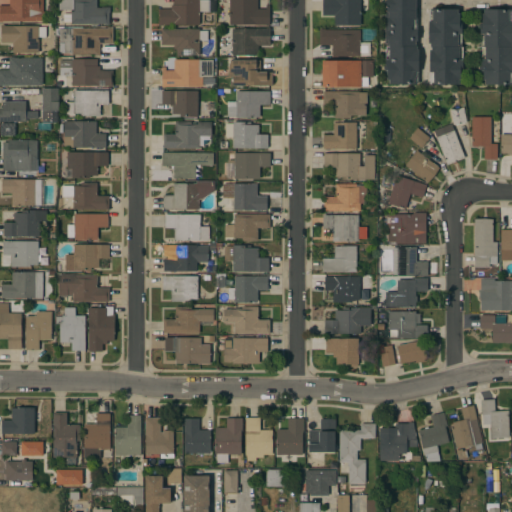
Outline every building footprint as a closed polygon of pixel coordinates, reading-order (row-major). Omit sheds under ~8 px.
[(42,0),(42,12),(45,12),(45,21),(2,21),(2,22),(0,22),(0,5),(9,5),(9,0),(42,0)] [(96,0),(96,7),(101,7),(110,7),(110,13),(109,13),(109,25),(104,25),(104,24),(71,24),(71,22),(63,22),(63,13),(71,13),(71,10),(58,10),(58,0),(96,0)] [(162,24),(162,25),(158,25),(158,21),(159,21),(159,13),(158,13),(158,9),(171,9),(171,5),(173,5),(173,0),(208,0),(208,12),(199,12),(199,24),(162,24)] [(257,0),(257,9),(265,9),(265,5),(269,5),(269,25),(265,25),(265,24),(229,24),(229,0),(257,0)] [(360,0),(360,25),(334,25),(334,15),(322,15),(322,0),(360,0)] [(416,0),(416,28),(417,28),(417,40),(415,40),(415,46),(417,46),(417,49),(418,49),(418,72),(416,72),(416,83),(389,83),(389,78),(387,78),(387,70),(383,70),(383,66),(385,66),(385,46),(386,46),(386,43),(385,43),(385,14),(386,14),(386,10),(384,10),(384,2),(387,2),(387,0),(416,0)] [(429,84),(429,49),(431,49),(431,47),(430,47),(430,43),(428,43),(429,8),(458,9),(458,14),(461,14),(460,23),(464,23),(464,27),(461,27),(461,47),(462,47),(462,66),(465,66),(465,70),(460,70),(460,80),(459,80),(459,84),(429,84)] [(511,9),(511,10),(511,44),(511,46),(511,84),(485,85),(485,80),(483,80),(483,70),(478,70),(478,66),(481,66),(481,60),(481,47),(480,47),(480,27),(477,27),(477,23),(482,23),(482,13),(483,13),(483,9),(511,9)] [(0,25),(4,25),(38,26),(38,27),(46,27),(46,37),(38,37),(38,53),(12,52),(12,43),(0,43),(0,25)] [(71,29),(71,28),(108,28),(108,27),(112,27),(112,44),(99,44),(99,56),(94,56),(94,55),(71,55),(71,53),(64,53),(64,42),(59,42),(59,29),(71,29)] [(257,28),(266,28),(266,27),(270,27),(270,45),(258,45),(258,55),(232,55),(232,28),(257,28)] [(178,55),(178,48),(174,48),(174,45),(161,45),(161,28),(166,28),(166,29),(199,29),(199,31),(207,31),(207,41),(199,41),(199,55),(178,55)] [(360,42),(369,42),(369,57),(332,56),(332,45),(319,45),(319,29),(324,29),(325,29),(360,29),(360,42)] [(2,85),(2,86),(0,86),(0,69),(8,70),(9,57),(14,57),(13,57),(42,58),(42,85),(2,85)] [(97,59),(97,66),(99,66),(99,70),(112,70),(112,72),(111,72),(111,82),(112,82),(112,87),(108,87),(108,85),(71,86),(71,69),(59,69),(59,59),(97,59)] [(213,60),(213,77),(202,77),(202,87),(177,86),(177,87),(165,87),(161,87),(162,67),(165,67),(165,70),(173,70),(174,59),(213,60)] [(260,60),(260,72),(267,72),(272,72),(272,85),(233,86),(233,76),(228,76),(228,63),(229,63),(229,60),(260,60)] [(322,87),(322,60),(372,60),(372,77),(361,77),(361,87),(322,87)] [(42,88),(59,88),(58,111),(56,111),(56,120),(43,120),(43,111),(41,111),(42,88)] [(108,90),(108,105),(100,105),(100,116),(80,116),(80,113),(74,113),(74,115),(65,115),(65,102),(73,102),(73,90),(108,90)] [(197,91),(197,117),(179,117),(179,114),(172,114),(172,104),(162,104),(162,91),(197,91)] [(270,91),(270,105),(259,105),(259,118),(227,118),(228,103),(236,103),(236,91),(270,91)] [(359,91),(359,92),(366,92),(366,104),(366,115),(350,115),(350,118),(334,118),(334,105),(323,105),(323,91),(359,91)] [(25,101),(25,111),(37,111),(37,118),(25,119),(25,121),(0,121),(0,108),(2,108),(2,102),(25,101)] [(450,109),(463,107),(466,122),(453,125),(450,109)] [(490,143),(497,144),(497,159),(484,159),(484,146),(471,146),(471,116),(490,117),(490,143)] [(96,121),(96,133),(106,133),(106,147),(71,147),(71,146),(64,146),(64,121),(96,121)] [(191,121),(191,124),(197,124),(197,121),(211,122),(211,136),(199,136),(199,149),(163,148),(163,134),(175,134),(175,121),(191,121)] [(233,148),(232,136),(228,137),(228,136),(225,136),(225,123),(232,123),(232,122),(250,122),(250,125),(258,125),(258,134),(267,134),(267,148),(233,148)] [(356,149),(336,148),(336,149),(322,149),(323,135),(333,135),(333,122),(356,122),(356,149)] [(14,136),(14,123),(1,124),(1,136),(14,136)] [(464,158),(446,165),(436,137),(438,137),(435,130),(449,124),(452,131),(454,130),(464,158)] [(396,130),(402,127),(405,132),(399,136),(396,130)] [(429,138),(421,148),(408,138),(417,127),(429,138)] [(511,134),(511,154),(507,154),(507,153),(500,153),(500,134),(511,134)] [(395,139),(399,136),(403,140),(399,144),(395,139)] [(37,140),(37,172),(2,172),(2,142),(8,142),(8,140),(37,140)] [(219,140),(227,140),(227,149),(219,149),(219,140)] [(396,154),(393,149),(397,146),(401,150),(396,154)] [(405,152),(408,146),(413,149),(410,155),(405,152)] [(439,168),(427,183),(404,165),(416,150),(439,168)] [(359,153),(359,166),(364,166),(364,155),(370,155),(370,151),(373,151),(373,155),(374,155),(374,179),(342,179),(342,177),(334,177),(334,167),(323,167),(323,153),(359,153)] [(108,152),(108,166),(97,166),(97,176),(89,176),(89,178),(72,178),(64,178),(64,168),(67,169),(67,152),(108,152)] [(213,153),(213,165),(195,165),(195,181),(184,181),(184,179),(174,178),(174,166),(162,166),(162,152),(213,153)] [(270,153),(270,167),(259,167),(259,179),(234,179),(234,163),(227,163),(227,160),(234,160),(234,153),(270,153)] [(426,185),(422,197),(410,193),(405,209),(387,203),(396,175),(426,185)] [(41,179),(41,205),(11,205),(11,193),(1,193),(1,179),(41,179)] [(198,199),(198,210),(162,209),(163,195),(173,196),(173,183),(196,183),(196,180),(214,181),(214,190),(202,199),(198,199)] [(72,209),(73,197),(61,196),(61,185),(81,185),(81,182),(97,182),(97,195),(109,195),(109,209),(72,209)] [(256,183),(257,196),(266,196),(266,209),(234,210),(234,197),(222,197),(222,183),(256,183)] [(356,184),(356,185),(366,185),(366,195),(364,195),(364,204),(360,204),(360,211),(324,211),(324,197),(336,197),(336,184),(356,184)] [(47,210),(46,221),(39,221),(39,236),(38,236),(38,239),(34,239),(34,236),(3,236),(3,222),(13,222),(13,213),(21,213),(21,210),(47,210)] [(425,243),(395,243),(396,233),(386,233),(386,214),(413,214),(413,212),(426,212),(425,243)] [(108,214),(108,227),(97,227),(97,240),(74,240),(74,237),(72,237),(72,241),(67,241),(67,237),(67,224),(74,224),(74,214),(108,214)] [(200,214),(200,226),(209,226),(209,241),(173,240),(173,228),(164,228),(164,214),(200,214)] [(269,214),(269,228),(257,228),(257,241),(241,241),(241,238),(235,238),(235,237),(226,237),(226,226),(233,226),(233,214),(269,214)] [(358,215),(358,226),(366,226),(366,238),(358,238),(358,241),(333,241),(333,229),(322,229),(322,215),(358,215)] [(474,219),(493,219),(493,242),(499,242),(499,248),(497,248),(497,256),(496,256),(496,264),(489,264),(489,267),(474,267),(474,219)] [(500,229),(511,230),(511,260),(500,260),(500,229)] [(12,241),(38,241),(38,255),(40,255),(40,261),(38,261),(38,264),(30,264),(30,266),(11,267),(11,255),(3,255),(2,241),(12,241)] [(109,244),(109,258),(99,258),(98,268),(91,268),(91,271),(65,270),(65,254),(73,254),(73,244),(109,244)] [(196,245),(196,246),(207,246),(207,263),(196,263),(196,271),(163,271),(163,257),(173,257),(173,245),(196,245)] [(232,271),(232,261),(224,261),(224,246),(233,246),(233,245),(247,245),(247,248),(258,248),(258,258),(269,258),(269,272),(232,271)] [(356,246),(356,272),(322,272),(322,258),(334,258),(334,246),(356,246)] [(415,261),(428,262),(427,277),(396,276),(396,274),(391,274),(392,248),(397,248),(397,246),(416,247),(415,261)] [(42,298),(1,298),(1,284),(11,284),(11,271),(42,272),(42,298)] [(75,274),(75,275),(97,275),(97,288),(109,288),(109,302),(73,302),(73,297),(70,297),(70,296),(58,296),(58,274),(75,274)] [(198,276),(197,290),(204,290),(204,299),(197,299),(190,299),(190,302),(170,301),(171,290),(162,290),(162,276),(198,276)] [(268,276),(268,290),(257,290),(257,302),(234,302),(234,299),(228,299),(228,288),(234,288),(234,276),(268,276)] [(359,277),(359,288),(368,288),(368,300),(352,300),(352,302),(332,302),(333,290),(324,290),(324,276),(359,277)] [(218,277),(226,277),(226,287),(218,287),(218,277)] [(385,307),(385,305),(380,305),(380,299),(385,299),(385,292),(397,292),(397,280),(413,280),(413,278),(427,278),(427,291),(415,291),(415,296),(416,296),(416,302),(415,302),(415,307),(385,307)] [(511,310),(480,310),(480,298),(478,298),(479,290),(480,290),(480,278),(494,278),(494,281),(511,281),(511,310)] [(45,295),(45,285),(53,285),(53,295),(45,295)] [(54,301),(57,297),(62,302),(59,306),(54,301)] [(21,349),(7,349),(7,338),(0,338),(0,303),(9,303),(8,313),(21,313),(21,349)] [(324,333),(324,320),(334,320),(334,310),(342,310),(342,307),(370,307),(370,305),(376,305),(376,309),(370,309),(370,326),(360,326),(360,334),(324,333)] [(88,308),(106,308),(106,306),(113,306),(113,316),(114,316),(114,341),(107,341),(107,343),(102,343),(102,351),(88,351),(88,308)] [(191,306),(191,309),(213,309),(213,321),(199,321),(199,333),(163,333),(163,319),(175,319),(175,306),(191,306)] [(241,309),(242,306),(258,306),(258,319),(268,319),(268,320),(270,320),(269,333),(233,333),(233,323),(223,323),(223,309),(241,309)] [(85,350),(71,351),(71,342),(59,342),(59,324),(55,324),(55,316),(62,316),(62,315),(64,315),(64,307),(75,307),(75,315),(85,315),(85,350)] [(51,333),(50,333),(50,340),(39,340),(39,350),(25,350),(25,316),(36,316),(36,311),(51,311),(51,333)] [(420,311),(420,324),(415,324),(415,325),(427,325),(427,338),(397,338),(397,330),(388,330),(388,311),(420,311)] [(511,342),(492,342),(492,328),(480,328),(480,315),(494,315),(505,315),(505,323),(511,323),(511,342)] [(200,337),(200,344),(210,344),(210,363),(175,363),(175,351),(164,351),(164,337),(200,337)] [(267,338),(267,352),(259,352),(259,364),(232,363),(232,362),(223,362),(223,337),(267,338)] [(358,364),(357,364),(357,367),(350,367),(350,364),(336,364),(336,357),(333,357),(333,352),(325,352),(325,338),(358,338),(358,364)] [(423,340),(427,361),(415,363),(415,361),(400,364),(396,345),(423,340)] [(395,365),(382,367),(379,354),(392,351),(395,365)] [(509,438),(491,439),(490,424),(483,425),(482,415),(481,415),(481,399),(494,399),(494,410),(508,410),(509,438)] [(482,442),(481,443),(482,448),(475,450),(474,444),(456,449),(450,423),(463,419),(460,408),(473,405),(482,442)] [(34,433),(1,434),(1,420),(11,420),(11,408),(34,408),(34,433)] [(53,412),(66,412),(66,424),(80,424),(80,441),(76,441),(76,457),(75,457),(76,466),(66,466),(66,457),(53,457),(53,412)] [(424,454),(423,455),(418,430),(433,427),(430,415),(444,412),(447,426),(445,427),(448,442),(437,445),(438,451),(437,451),(439,461),(426,461),(424,454)] [(110,449),(96,449),(96,458),(91,458),(91,456),(89,456),(89,458),(84,458),(84,449),(83,449),(84,424),(96,424),(96,413),(110,413),(110,449)] [(140,455),(114,455),(114,427),(127,427),(127,415),(140,415),(140,455)] [(173,458),(160,458),(160,454),(150,454),(150,456),(145,456),(145,418),(160,417),(160,432),(162,432),(162,430),(173,430),(173,458)] [(260,417),(260,430),(272,430),(272,454),(263,454),(263,458),(256,458),(256,461),(246,461),(246,455),(245,455),(245,417),(260,417)] [(184,453),(184,433),(183,433),(183,418),(199,418),(199,429),(210,429),(210,453),(184,453)] [(228,454),(228,463),(216,463),(216,454),(214,454),(214,427),(226,428),(226,418),(242,418),(242,429),(241,429),(241,454),(228,454)] [(303,430),(302,430),(302,455),(295,455),(295,460),(284,460),(284,455),(276,455),(276,429),(287,429),(287,418),(303,418),(303,430)] [(335,419),(335,453),(323,453),(323,460),(310,460),(310,452),(309,452),(309,430),(320,430),(320,419),(335,419)] [(379,460),(379,428),(385,428),(385,423),(390,423),(390,428),(395,428),(395,423),(408,423),(408,422),(413,422),(416,439),(416,447),(409,447),(409,440),(408,440),(407,436),(406,436),(406,454),(398,454),(398,460),(379,460)] [(360,430),(360,423),(375,423),(375,438),(360,438),(360,450),(356,450),(356,459),(365,459),(365,483),(348,483),(348,466),(347,466),(347,463),(348,463),(348,462),(339,462),(339,429),(360,430)] [(16,441),(16,455),(1,455),(1,441),(16,441)] [(42,441),(20,441),(20,455),(42,456),(42,441)] [(459,459),(456,451),(462,449),(464,457),(459,459)] [(21,461),(21,459),(25,459),(25,461),(32,461),(32,481),(5,480),(5,474),(3,474),(3,469),(5,469),(5,461),(21,461)] [(181,483),(167,483),(167,468),(181,468),(181,483)] [(55,485),(82,485),(82,470),(55,469),(55,485)] [(283,469),(283,477),(288,477),(288,484),(283,484),(283,486),(266,486),(266,471),(267,470),(267,469),(283,469)] [(237,494),(223,493),(223,470),(237,470),(237,494)] [(335,470),(335,485),(328,485),(328,495),(309,495),(309,493),(305,493),(305,470),(335,470)] [(209,511),(183,511),(183,476),(209,475),(209,511)] [(145,511),(145,476),(162,476),(162,488),(170,488),(170,503),(158,503),(158,511),(145,511)] [(116,487),(116,495),(91,495),(91,487),(116,487)] [(143,487),(142,508),(116,507),(116,487),(143,487)] [(69,492),(78,491),(79,500),(70,501),(69,492)] [(348,511),(337,511),(337,495),(348,495),(348,511)] [(376,511),(365,511),(365,495),(377,495),(376,511)] [(377,511),(378,501),(385,501),(385,499),(390,499),(389,505),(388,505),(387,511),(377,511)] [(299,511),(299,503),(319,503),(319,511),(299,511)]
